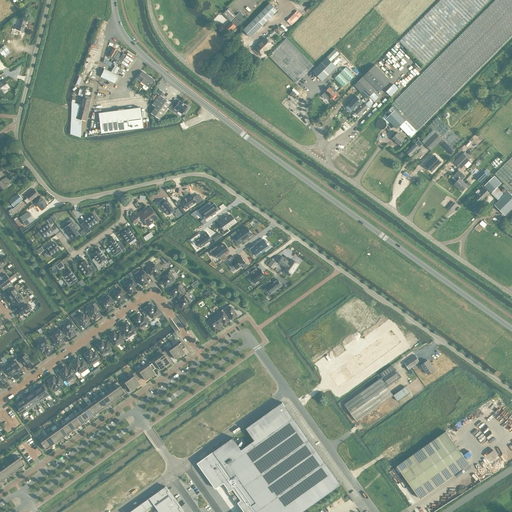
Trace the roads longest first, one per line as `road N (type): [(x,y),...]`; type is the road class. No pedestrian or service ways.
road 1 (tertiary): [(511,328),(167,76),(123,33),(114,0)]
road 2 (unclassified): [(511,295),(188,66),(158,31),(148,0)]
road 3 (unclassified): [(511,391),(212,178),(187,174),(117,190)]
road 4 (unclassified): [(117,190),(59,198),(18,148),(16,125),(49,0)]
road 5 (residential): [(0,401),(147,296),(158,295),(203,359)]
road 6 (unclassified): [(375,511),(288,390)]
road 7 (unclassified): [(134,409),(20,491)]
road 8 (unclassified): [(27,500),(141,419)]
road 9 (unclassified): [(177,468),(288,390)]
road 10 (unclassified): [(141,419),(251,340)]
